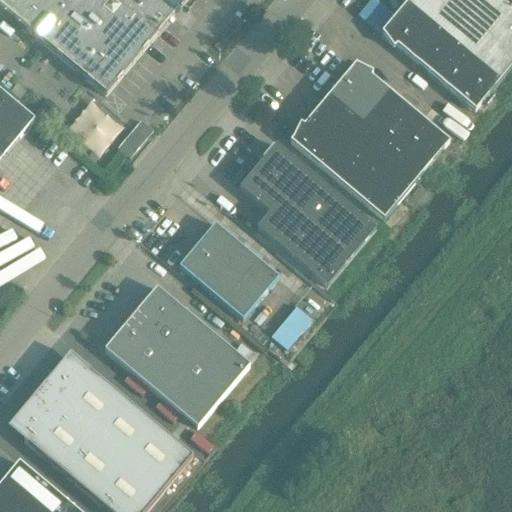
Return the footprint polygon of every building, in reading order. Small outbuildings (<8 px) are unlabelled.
[(0,0),(0,10),(105,99),(169,23),(171,25),(174,22),(172,20),(180,10),(188,0),(0,0)] [(511,70),(511,13),(496,0),(411,0),(408,4),(439,30),(469,56),(501,83),(511,70)] [(511,0),(496,0),(511,13),(511,0)] [(412,62),(439,30),(408,4),(381,37),(382,38),(393,52),(396,49),(412,62)] [(442,88),(469,56),(439,30),(412,62),(442,88)] [(474,115),(501,83),(469,56),(442,88),(474,115)] [(360,124),(386,93),(370,80),(372,76),(357,68),(355,67),(330,98),(360,124)] [(391,149),(416,119),(386,93),(360,124),(391,149)] [(0,164),(34,124),(0,95),(0,164)] [(391,149),(360,124),(330,98),(303,129),(300,127),(292,143),(290,145),(383,224),(423,176),(391,149)] [(423,176),(449,146),(416,119),(391,149),(423,176)] [(376,233),(275,149),(239,192),(269,217),(256,232),(327,291),(376,233)] [(242,325),(278,282),(214,228),(178,271),(242,325)] [(249,370),(156,292),(140,327),(130,323),(104,354),(197,432),(249,370)] [(286,354),(311,324),(296,311),(270,341),(286,354)] [(149,511),(192,461),(85,371),(70,358),(48,383),(8,432),(103,511),(149,511)] [(0,511),(73,511),(18,466),(0,488),(0,511)]
